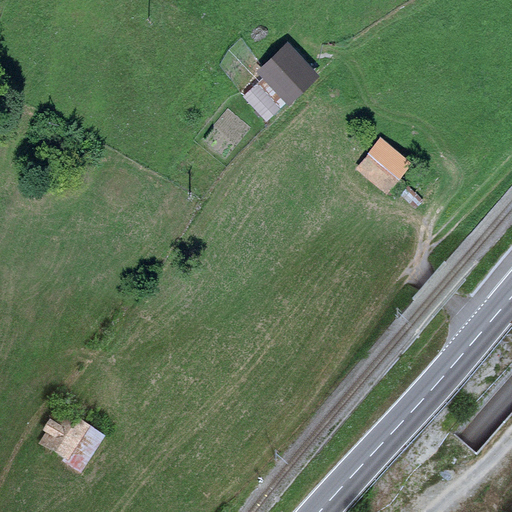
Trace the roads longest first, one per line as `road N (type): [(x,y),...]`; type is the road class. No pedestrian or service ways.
road 1 (track): [(336,62),(208,198),(108,343),(47,400),(0,489)]
road 2 (primary): [(317,511),(511,280)]
road 3 (track): [(475,322),(421,276),(428,223),(448,172),(426,161)]
road 4 (track): [(420,260),(511,162)]
